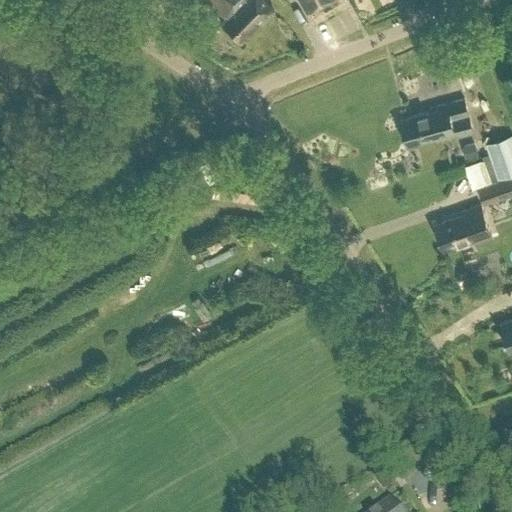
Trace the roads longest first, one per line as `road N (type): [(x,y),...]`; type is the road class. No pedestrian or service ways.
road 1 (residential): [(506,511),(282,153),(231,97)]
road 2 (residential): [(231,97),(478,0)]
road 3 (track): [(0,181),(231,97)]
road 4 (residential): [(231,97),(81,0)]
